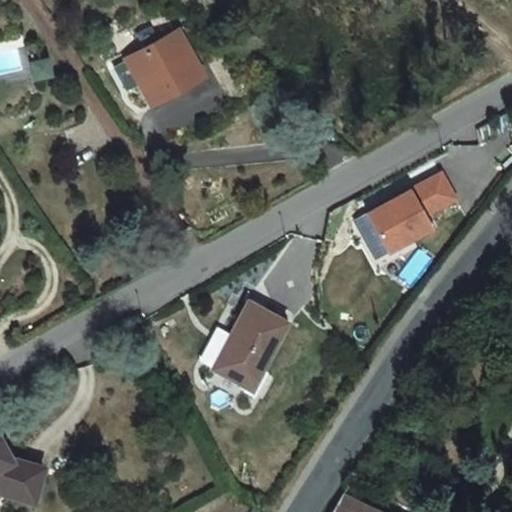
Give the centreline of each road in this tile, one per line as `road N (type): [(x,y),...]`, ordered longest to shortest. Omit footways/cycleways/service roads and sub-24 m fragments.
road 1 (unclassified): [(511,95),(0,384)]
road 2 (tertiary): [(511,209),(361,421),(310,511)]
